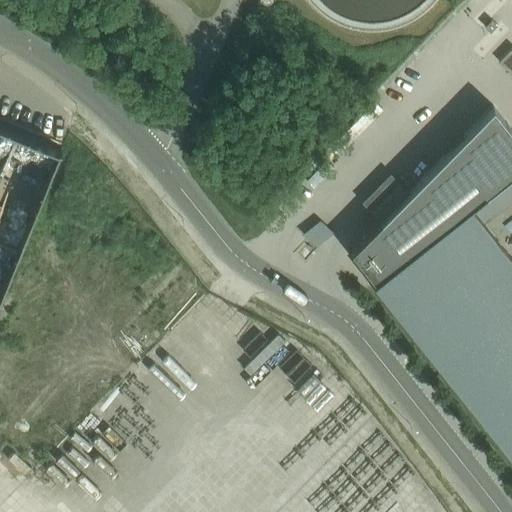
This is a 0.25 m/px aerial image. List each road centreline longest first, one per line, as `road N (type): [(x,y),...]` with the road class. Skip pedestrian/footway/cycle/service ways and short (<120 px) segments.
road 1 (unclassified): [(501,511),(354,326),(246,265),(126,129),(52,66),(0,39)]
road 2 (unknown): [(153,159),(212,47)]
